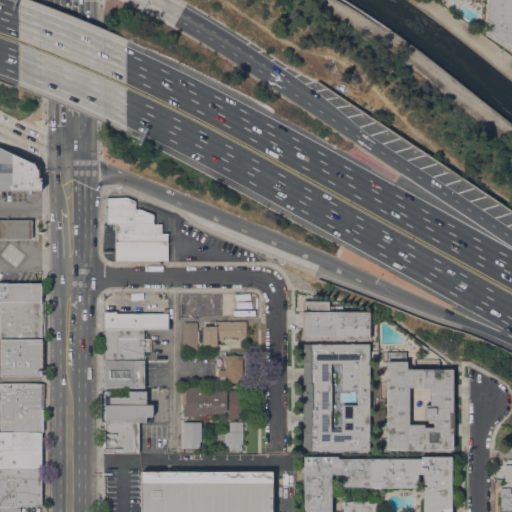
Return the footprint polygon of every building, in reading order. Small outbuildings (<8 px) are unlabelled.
[(511,47),(488,33),(488,0),(511,0),(511,47)] [(0,147),(32,163),(36,169),(36,177),(39,177),(39,190),(0,189),(0,147)] [(115,260),(115,224),(107,224),(106,197),(126,196),(135,200),(135,208),(140,208),(153,214),(154,224),(162,223),(162,233),(168,233),(168,260),(115,260)] [(32,238),(0,238),(0,220),(32,220),(32,238)] [(0,300),(0,282),(41,282),(41,300),(0,300)] [(41,314),(45,314),(45,339),(0,339),(0,300),(41,300),(41,314)] [(302,339),(302,300),(330,300),(330,311),(370,311),(370,339),(302,339)] [(103,311),(108,311),(108,309),(112,309),(112,311),(116,311),(116,313),(134,313),(134,311),(139,311),(139,313),(163,313),(163,308),(168,308),(168,329),(144,329),(103,329),(103,311)] [(197,348),(183,348),(183,321),(197,321),(197,348)] [(246,321),(246,336),(245,336),(245,340),(237,340),(237,336),(223,336),(223,339),(217,339),(217,346),(203,346),(203,326),(214,326),(214,321),(246,321)] [(103,329),(144,329),(144,338),(152,338),(152,351),(144,351),(144,360),(103,360),(103,329)] [(30,376),(25,376),(23,376),(18,376),(15,376),(10,376),(7,376),(0,376),(0,339),(45,339),(45,376),(41,376),(31,376),(30,376)] [(303,450),(303,404),(302,404),(302,390),(303,390),(303,344),(369,344),(369,450),(303,450)] [(386,449),(387,352),(407,352),(406,368),(453,368),(452,450),(386,449)] [(242,355),(242,363),(242,376),(240,376),(240,382),(227,382),(227,376),(218,376),(218,369),(223,369),(223,367),(225,367),(225,365),(224,365),(224,362),(225,362),(225,359),(224,359),(224,356),(225,356),(225,355),(242,355)] [(103,389),(103,379),(102,373),(102,369),(103,365),(103,360),(144,360),(144,388),(108,388),(108,389),(103,389)] [(0,431),(0,383),(44,383),(44,399),(43,399),(43,406),(41,406),(41,418),(43,418),(43,431),(42,431),(0,431)] [(242,417),(225,417),(225,410),(224,410),(224,413),(197,413),(197,415),(184,415),(184,408),(182,408),(182,388),(185,388),(185,387),(205,387),(205,390),(236,389),(236,390),(239,390),(239,394),(242,394),(242,417)] [(104,422),(101,422),(101,389),(103,389),(108,389),(108,390),(110,390),(110,396),(127,396),(127,391),(146,391),(146,402),(153,402),(153,416),(146,416),(146,422),(138,422),(104,422)] [(201,422),(201,441),(199,441),(199,447),(182,447),(183,421),(201,422)] [(242,445),(241,445),(241,450),(225,450),(225,446),(217,446),(217,431),(229,431),(229,421),(242,421),(242,445)] [(138,453),(111,453),(111,452),(103,452),(103,440),(104,440),(104,422),(138,422),(138,453)] [(43,464),(40,464),(40,468),(0,468),(0,431),(42,431),(43,464)] [(302,511),(302,503),(304,503),(304,472),(302,472),(302,467),(303,467),(303,456),(337,456),(337,458),(421,458),(421,456),(451,456),(451,466),(452,467),(452,470),(452,473),(452,476),(451,477),(451,498),(452,498),(452,508),(451,508),(451,511),(343,511),(343,501),(376,501),(376,511),(423,511),(423,473),(418,473),(418,487),(340,487),(340,474),(331,474),(331,511),(302,511)] [(511,463),(503,463),(503,480),(511,480),(511,463)] [(0,506),(0,468),(40,468),(40,476),(44,476),(44,487),(41,487),(41,493),(45,493),(45,499),(41,499),(41,506),(20,506),(0,506)] [(141,511),(141,471),(271,471),(271,511),(141,511)] [(500,511),(500,487),(510,487),(510,493),(511,493),(511,511),(500,511)]
